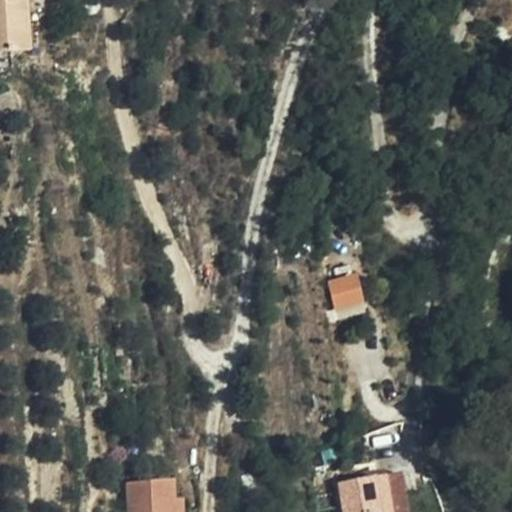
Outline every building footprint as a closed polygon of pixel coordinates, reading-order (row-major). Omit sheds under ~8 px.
[(0,0),(0,49),(29,47),(24,0),(0,0)] [(357,272),(334,280),(341,303),(364,296),(357,272)] [(364,296),(341,303),(344,315),(367,307),(364,296)] [(426,511),(418,467),(402,470),(408,511),(426,511)] [(408,511),(402,470),(342,481),(346,511),(408,511)] [(108,511),(155,511),(156,503),(157,475),(110,475),(108,511)] [(156,503),(155,511),(168,511),(169,504),(156,503)]
